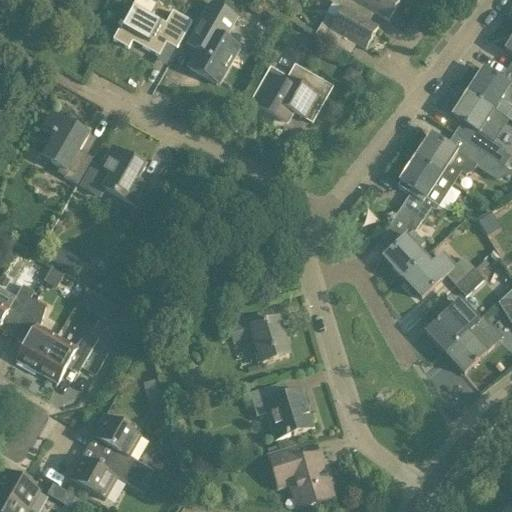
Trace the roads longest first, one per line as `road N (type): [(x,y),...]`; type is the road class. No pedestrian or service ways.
road 1 (residential): [(326,219),(96,88)]
road 2 (residential): [(428,490),(366,442),(314,280)]
road 3 (residential): [(326,219),(416,97)]
road 4 (residential): [(405,350),(360,269),(314,280)]
road 5 (residential): [(416,97),(500,0)]
